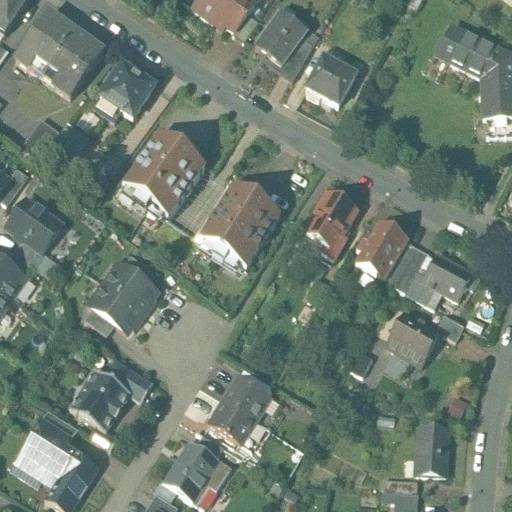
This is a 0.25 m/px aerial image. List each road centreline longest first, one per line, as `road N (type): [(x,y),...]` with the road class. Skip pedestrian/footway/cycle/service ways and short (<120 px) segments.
road 1 (residential): [(511,245),(307,139),(94,0)]
road 2 (residential): [(488,511),(511,349)]
